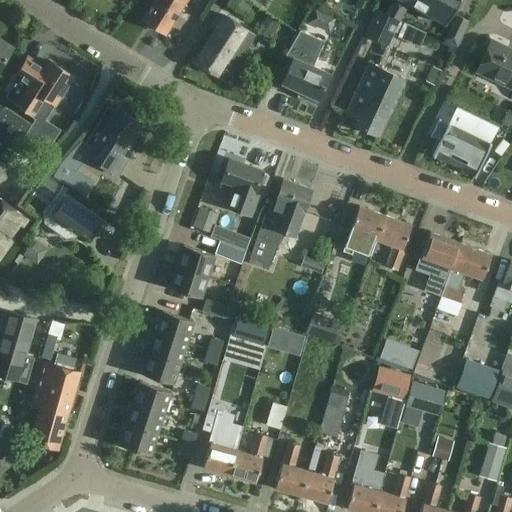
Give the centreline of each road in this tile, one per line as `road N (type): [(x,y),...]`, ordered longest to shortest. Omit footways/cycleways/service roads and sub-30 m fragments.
road 1 (residential): [(82,473),(189,105)]
road 2 (residential): [(511,222),(189,105)]
road 3 (residential): [(189,105),(37,0)]
road 4 (residential): [(206,511),(82,473)]
